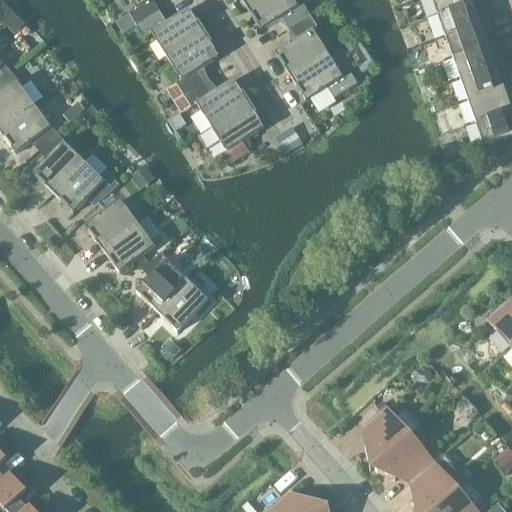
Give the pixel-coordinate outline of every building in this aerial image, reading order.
[(129,0),(136,11),(129,16),(134,25),(136,28),(139,26),(160,13),(153,2),(155,0),(129,0)] [(240,0),(245,8),(258,0),(240,0)] [(298,8),(292,0),(258,0),(245,8),(261,33),(282,19),(289,30),(310,17),(303,5),(298,8)] [(431,0),(438,16),(473,3),(472,0),(431,0)] [(438,16),(445,37),(489,22),(485,12),(477,15),(473,3),(438,16)] [(136,28),(143,40),(146,38),(150,36),(152,35),(166,58),(204,35),(188,10),(167,24),(160,13),(139,26),(136,28)] [(310,17),(289,30),(296,41),(275,55),(290,79),(328,55),(312,31),(317,28),(310,17)] [(445,37),(453,59),(489,46),(484,35),(492,32),(489,22),(445,37)] [(176,85),(184,97),(205,84),(198,73),(219,59),(204,35),(166,58),(181,82),(176,85)] [(357,39),(344,47),(345,49),(353,61),(365,53),(358,41),(357,39)] [(453,59),(460,80),(504,65),(500,55),(493,58),(489,46),(453,59)] [(328,55),(290,79),(306,104),(327,90),(334,101),(358,85),(350,74),(343,79),(328,55)] [(0,82),(9,75),(2,66),(3,65),(3,64),(1,65),(0,63),(0,82)] [(460,80),(468,102),(504,89),(500,78),(507,75),(504,65),(460,80)] [(0,131),(34,107),(17,84),(19,83),(18,82),(17,83),(9,75),(0,82),(0,131)] [(197,106),(211,129),(249,106),(233,81),(212,95),(205,84),(184,97),(191,108),(195,106),(195,107),(197,106)] [(468,102),(475,123),(511,110),(511,99),(508,101),(504,89),(468,102)] [(78,105),(63,118),(69,125),(84,112),(78,105)] [(342,105),(330,112),(334,118),(346,111),(342,105)] [(249,106),(211,129),(226,153),(221,156),(228,168),(249,154),(243,144),(264,130),(249,106)] [(32,144),(39,152),(57,137),(51,130),(52,129),(51,128),(50,129),(34,107),(0,131),(0,135),(15,156),(32,144)] [(91,107),(81,117),(87,123),(97,114),(91,107)] [(511,110),(475,123),(483,146),(511,135),(511,110)] [(32,175),(53,195),(84,164),(64,145),(65,144),(64,143),(63,144),(57,137),(39,152),(46,161),(32,175)] [(453,146),(443,150),(443,151),(445,158),(445,159),(446,160),(447,159),(457,156),(453,146)] [(84,164),(53,195),(73,216),(91,197),(92,199),(93,198),(92,196),(105,183),(104,182),(103,183),(84,164)] [(145,166),(129,179),(139,192),(155,179),(145,166)] [(85,228),(102,252),(137,225),(121,203),(122,202),(121,201),(106,213),(105,211),(104,212),(105,213),(85,228)] [(137,225),(102,252),(119,275),(135,263),(143,271),(150,265),(143,257),(155,249),(156,248),(155,247),(154,248),(137,225)] [(136,294),(156,314),(187,283),(167,263),(168,262),(167,262),(161,256),(143,271),(150,280),(136,294)] [(187,283),(156,314),(177,334),(195,316),(196,318),(197,317),(196,315),(209,302),(208,301),(207,302),(187,283)] [(486,321),(511,349),(511,347),(511,312),(505,305),(486,321)] [(172,343),(163,352),(172,362),(181,352),(172,343)] [(370,471),(370,472),(411,436),(386,409),(367,425),(376,436),(365,446),(368,464),(372,469),(370,471)] [(407,470),(415,480),(434,464),(411,436),(370,472),(373,470),(377,475),(395,480),(407,470)] [(511,453),(511,452),(502,459),(511,469),(511,468),(511,453)] [(434,511),(458,491),(434,464),(415,480),(424,491),(413,501),(414,511),(434,511)] [(26,477),(21,471),(15,476),(20,483),(26,477)] [(0,511),(23,511),(28,509),(20,500),(26,494),(10,475),(8,477),(0,483),(0,511)] [(476,511),(458,491),(434,511),(476,511)] [(267,511),(323,511),(328,509),(327,508),(324,511),(320,506),(303,500),(291,510),(282,499),(267,511)]
